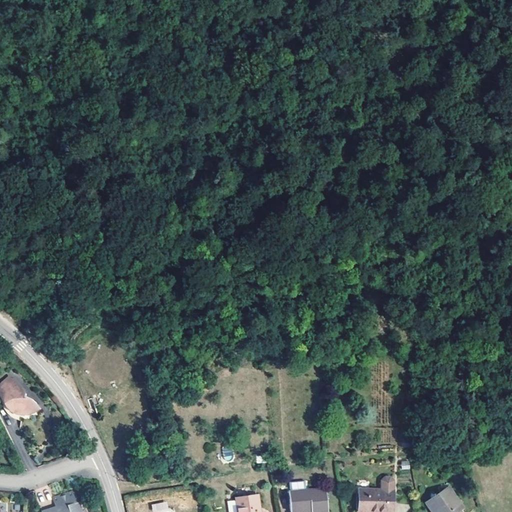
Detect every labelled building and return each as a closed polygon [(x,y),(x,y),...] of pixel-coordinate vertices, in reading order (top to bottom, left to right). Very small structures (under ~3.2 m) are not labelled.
[(39,320),(39,319),(40,319),(42,320),(44,320),(45,320),(47,319),(48,319),(50,318),(51,317),(52,316),(53,315),(53,313),(54,312),(54,310),(54,308),(54,307),(54,305),(53,304),(52,303),(51,302),(50,301),(48,300),(47,299),(45,299),(44,299),(42,299),(41,299),(39,300),(38,300),(37,302),(35,303),(34,304),(34,305),(33,307),(33,309),(33,310),(33,312),(34,313),(35,314),(33,315),(32,315),(31,315),(30,316),(30,317),(29,317),(29,319),(28,320),(28,321),(29,322),(29,323),(30,324),(31,324),(32,325),(33,325),(34,325),(35,325),(36,324),(37,324),(38,323),(39,322),(39,321),(39,320)] [(7,374),(0,380),(0,396),(3,402),(6,406),(12,411),(16,413),(20,413),(27,412),(33,410),(37,407),(34,402),(29,398),(21,396),(22,391),(7,374)] [(223,449),(223,459),(232,460),(232,449),(223,449)] [(410,469),(409,460),(401,461),(402,470),(410,469)] [(324,485),(288,489),(291,509),(311,508),(311,510),(327,508),(324,485)] [(394,487),(360,486),(358,508),(393,510),(394,487)] [(434,496),(426,500),(433,511),(461,511),(461,510),(462,509),(455,497),(456,496),(450,486),(439,492),(435,492),(434,496)] [(88,511),(85,511),(82,502),(79,503),(76,492),(56,497),(59,507),(45,511),(88,511)] [(235,495),(237,511),(259,511),(256,492),(235,495)] [(167,511),(167,502),(151,504),(152,511),(167,511)]
